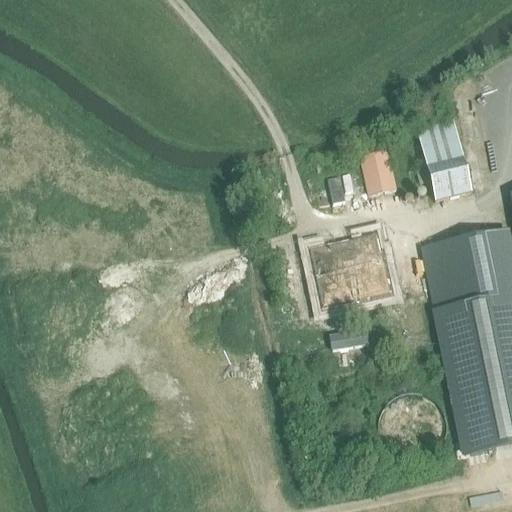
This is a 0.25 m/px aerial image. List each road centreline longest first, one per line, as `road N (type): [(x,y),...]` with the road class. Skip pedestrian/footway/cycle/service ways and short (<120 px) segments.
road 1 (track): [(282,144),(309,238),(437,211)]
road 2 (track): [(337,511),(511,475)]
road 3 (track): [(511,134),(502,139),(508,184),(437,211)]
